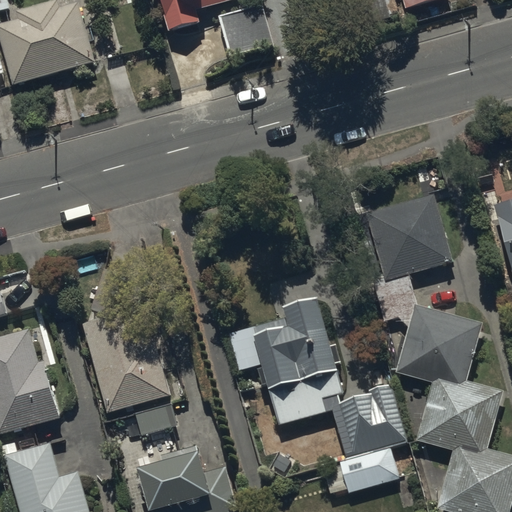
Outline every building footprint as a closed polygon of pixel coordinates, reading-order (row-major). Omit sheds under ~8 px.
[(0,70),(10,67),(14,80),(96,58),(80,0),(64,5),(62,0),(44,0),(19,7),(21,15),(9,19),(0,21),(0,70)] [(10,0),(0,0),(0,8),(12,5),(10,0)] [(163,0),(172,28),(203,19),(199,6),(219,0),(163,0)] [(263,0),(221,12),(232,54),(275,43),(263,0)] [(486,328),(421,309),(413,280),(457,267),(438,197),(369,217),(387,280),(376,283),(388,325),(403,321),(413,334),(401,375),(437,386),(420,445),(457,455),(441,509),(451,511),(510,511),(511,506),(511,458),(491,452),(507,397),(469,386),(486,328)] [(511,203),(499,207),(511,258),(511,203)] [(340,348),(333,350),(321,301),(287,310),(290,323),(258,332),(268,371),(259,373),(263,390),(272,387),(283,431),(337,417),(348,463),(342,465),(345,477),(328,482),(332,498),(350,494),(351,498),(403,485),(395,450),(410,446),(396,391),(347,403),(338,369),(345,367),(340,348)] [(84,320),(110,410),(173,392),(147,302),(84,320)] [(31,325),(0,333),(0,431),(63,414),(47,357),(40,359),(31,325)] [(180,423),(174,401),(138,411),(143,433),(180,423)] [(52,441),(7,453),(23,511),(103,511),(99,511),(92,511),(80,469),(61,474),(52,441)] [(156,511),(221,511),(240,507),(228,463),(209,468),(203,445),(141,462),(153,505),(154,505),(156,511)]
